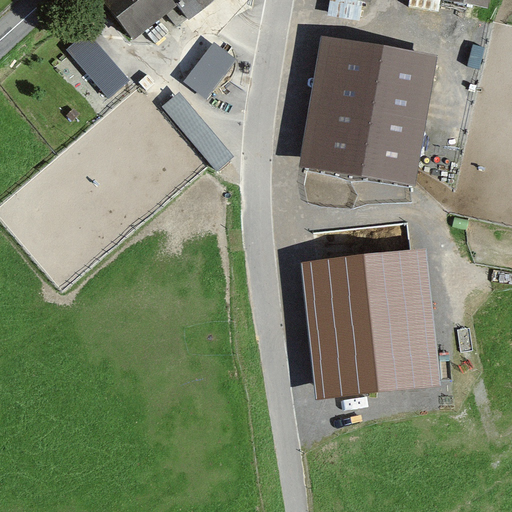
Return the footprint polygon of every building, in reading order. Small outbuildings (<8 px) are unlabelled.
[(105,0),(101,3),(131,40),(166,12),(177,26),(208,0),(105,0)] [(85,39),(69,52),(110,99),(125,85),(85,39)] [(431,61),(337,46),(317,167),(412,182),(431,61)] [(229,161),(175,98),(164,107),(218,171),(229,161)] [(426,384),(413,262),(318,272),(331,394),(426,384)]
